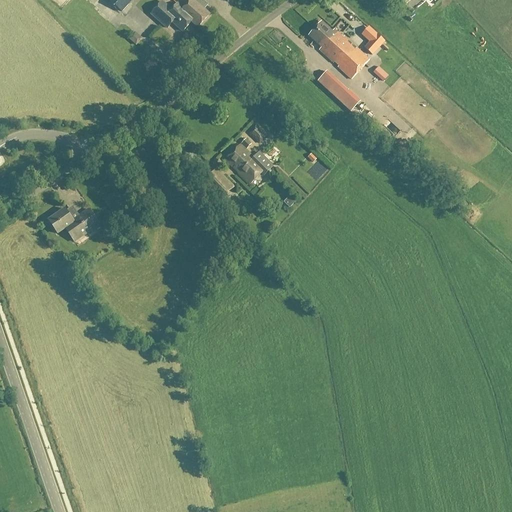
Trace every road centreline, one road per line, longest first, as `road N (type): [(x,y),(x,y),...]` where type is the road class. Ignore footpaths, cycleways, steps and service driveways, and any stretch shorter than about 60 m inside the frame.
road 1 (unclassified): [(0,147),(36,135),(106,141),(297,0)]
road 2 (tertiary): [(58,511),(0,344)]
